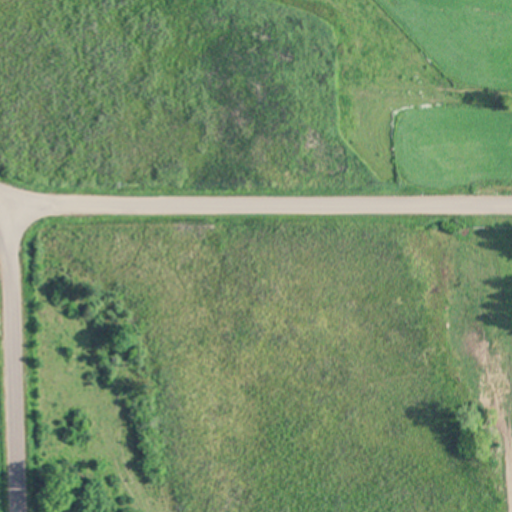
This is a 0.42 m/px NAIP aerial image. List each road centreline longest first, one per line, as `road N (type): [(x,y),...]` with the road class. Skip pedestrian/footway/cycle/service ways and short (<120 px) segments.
road 1 (residential): [(0,230),(511,224)]
road 2 (residential): [(32,511),(32,389),(0,252)]
